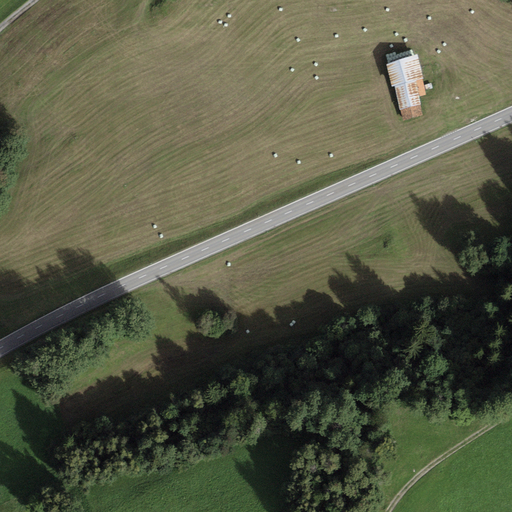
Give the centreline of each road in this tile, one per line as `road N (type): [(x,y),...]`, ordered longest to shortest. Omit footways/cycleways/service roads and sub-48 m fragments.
road 1 (tertiary): [(0,349),(511,118)]
road 2 (track): [(388,511),(433,464),(511,412)]
